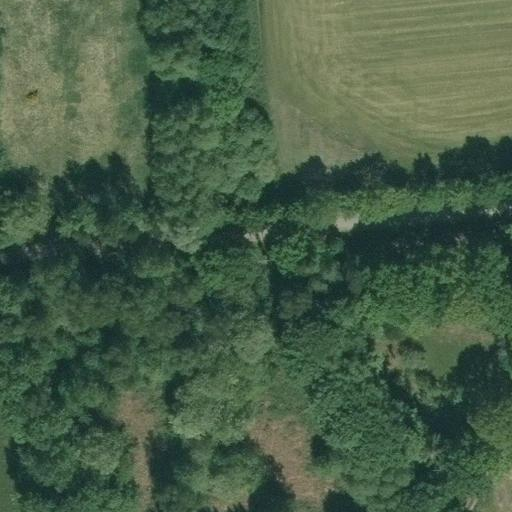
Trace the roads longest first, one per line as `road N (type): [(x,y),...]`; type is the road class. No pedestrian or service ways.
road 1 (residential): [(0,264),(511,202)]
road 2 (track): [(511,402),(465,511)]
